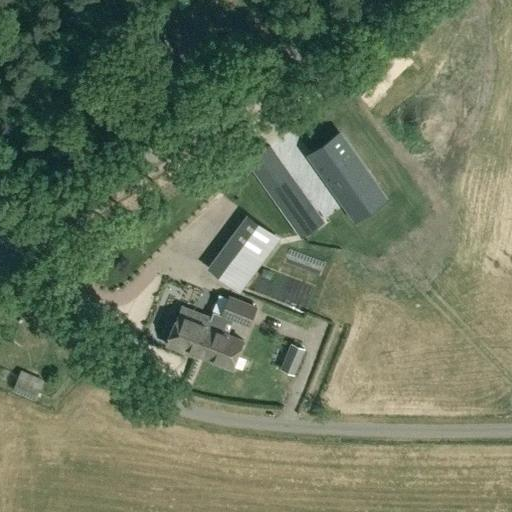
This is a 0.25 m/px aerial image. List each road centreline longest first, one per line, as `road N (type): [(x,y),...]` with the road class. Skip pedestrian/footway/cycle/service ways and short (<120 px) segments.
road 1 (unclassified): [(511,430),(295,428),(165,403),(92,361),(2,254)]
road 2 (unclassified): [(2,254),(359,0)]
